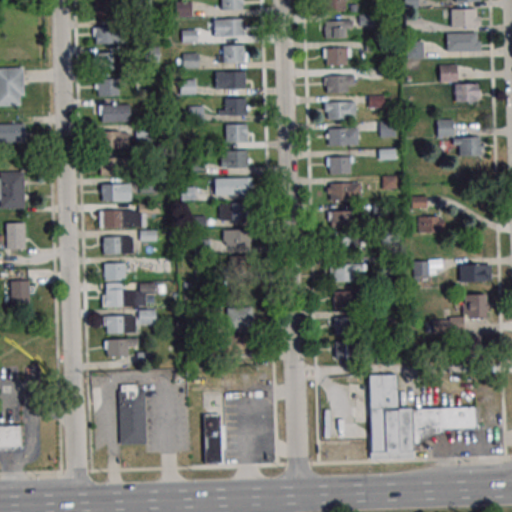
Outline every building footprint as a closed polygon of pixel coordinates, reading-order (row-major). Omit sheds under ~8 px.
[(219,0),(240,0),(240,9),(220,10),(219,0)] [(323,0),(343,0),(343,11),(323,12),(323,0)] [(93,16),(114,16),(114,1),(93,1),(93,16)] [(478,27),(478,9),(449,9),(449,27),(478,27)] [(212,20),(241,19),(241,36),(213,37),(212,20)] [(323,22),(344,21),(344,38),(324,38),(323,22)] [(121,27),(92,27),(92,43),(121,43),(121,27)] [(446,51),(479,51),(479,33),(446,33),(446,51)] [(221,46),(241,45),(242,62),(221,62),(221,46)] [(324,49),(345,48),(345,65),(325,65),(324,49)] [(94,69),(116,69),(116,52),(94,52),(94,69)] [(182,67),(197,67),(197,53),(182,53),(182,67)] [(438,81),(457,81),(457,64),(438,64),(438,81)] [(23,67),(0,67),(0,105),(24,105),(23,67)] [(223,72),(243,72),(243,88),(223,89),(223,72)] [(325,76),(352,75),(353,85),(345,85),(345,92),(325,93),(325,76)] [(119,79),(95,79),(95,96),(119,96),(119,79)] [(179,94),(196,94),(196,80),(179,80),(179,94)] [(454,102),(479,102),(479,83),(454,83),(454,102)] [(224,99),(244,98),(244,115),(224,115),(224,99)] [(325,102),(353,102),(354,118),(326,119),(325,102)] [(130,122),(130,105),(98,105),(98,122),(130,122)] [(205,106),(187,106),(187,121),(205,121),(205,106)] [(482,155),(482,137),(453,137),(453,120),(436,120),(436,137),(452,137),(452,146),(457,146),(457,155),(482,155)] [(0,123),(0,142),(24,142),(24,123),(0,123)] [(224,125),(244,125),(245,141),(224,142),(224,125)] [(150,126),(135,128),(136,141),(151,140),(150,126)] [(326,129),(355,128),(356,145),(327,146),(326,129)] [(128,149),(128,130),(99,130),(99,149),(128,149)] [(224,151),(245,151),(245,167),(225,168),(224,151)] [(125,157),(99,157),(99,175),(125,175),(125,157)] [(327,157),(347,157),(348,173),(327,174),(327,157)] [(0,207),(24,208),(24,172),(0,171),(0,207)] [(212,178),(246,178),(246,194),(213,195),(212,178)] [(328,184),(349,183),(349,200),(329,200),(328,184)] [(131,201),(131,184),(100,184),(100,201),(131,201)] [(218,204),(248,203),(248,220),(218,221),(218,204)] [(98,227),(147,227),(147,204),(140,204),(140,209),(98,209),(98,227)] [(329,212),(350,212),(350,228),(330,229),(329,212)] [(443,233),(443,216),(417,216),(417,233),(443,233)] [(5,249),(24,249),(24,222),(5,222),(5,249)] [(228,230),(248,230),(248,247),(228,247),(228,230)] [(133,236),(101,236),(101,253),(133,253),(133,236)] [(330,238),(351,237),(351,254),(331,255),(330,238)] [(228,256),(248,256),(249,273),(228,273),(228,256)] [(427,260),(412,260),(412,277),(427,277),(427,260)] [(102,264),(123,263),(123,280),(103,281),(102,264)] [(331,264),(351,264),(352,281),(331,281),(331,264)] [(458,265),(458,282),(490,282),(490,265),(458,265)] [(28,280),(10,280),(10,304),(28,304),(28,280)] [(156,293),(156,283),(101,283),(101,306),(145,306),(145,293),(156,293)] [(332,292),(353,292),(353,309),(333,309),(332,292)] [(463,319),(486,319),(486,294),(462,294),(462,318),(426,319),(426,333),(463,333),(463,319)] [(252,327),(252,307),(227,307),(227,327),(252,327)] [(138,315),(102,315),(102,333),(136,333),(136,323),(155,323),(155,310),(138,310),(138,315)] [(333,318),(353,318),(353,335),(333,335),(333,318)] [(253,336),(230,336),(230,356),(253,356),(253,336)] [(137,347),(137,339),(103,339),(103,356),(128,356),(128,347),(137,347)] [(334,342),(354,342),(354,359),(334,359),(334,342)] [(369,374),(369,459),(413,459),(412,434),(475,433),(475,408),(397,408),(396,374),(369,374)] [(116,391),(119,391),(118,386),(135,385),(135,390),(142,390),(144,444),(118,445),(116,391)] [(220,414),(202,414),(202,463),(220,463),(220,414)] [(0,448),(21,449),(21,425),(0,425),(0,448)]
